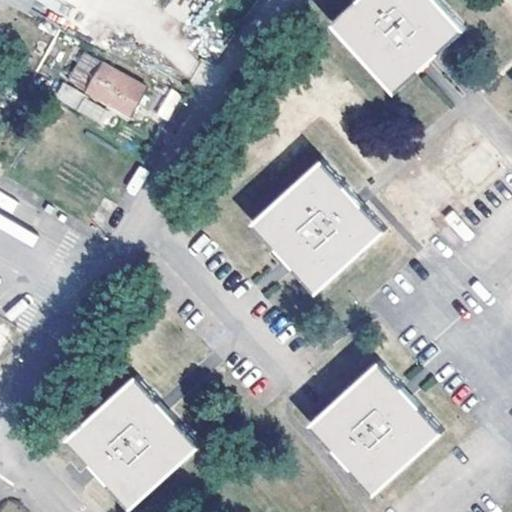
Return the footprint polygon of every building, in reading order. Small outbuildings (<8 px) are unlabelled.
[(3,0),(30,14),(37,0),(3,0)] [(441,0),(358,0),(334,22),(397,90),(466,27),(441,0)] [(135,111),(138,105),(148,87),(85,54),(70,78),(133,114),(135,111)] [(77,96),(64,89),(59,98),(72,105),(77,96)] [(138,105),(135,111),(140,114),(144,109),(138,105)] [(255,224),(317,292),(387,229),(325,159),(255,224)] [(0,327),(0,354),(11,334),(0,327)] [(381,360),(312,425),(372,492),(443,428),(381,360)] [(198,443),(137,375),(67,438),(128,506),(198,443)]
